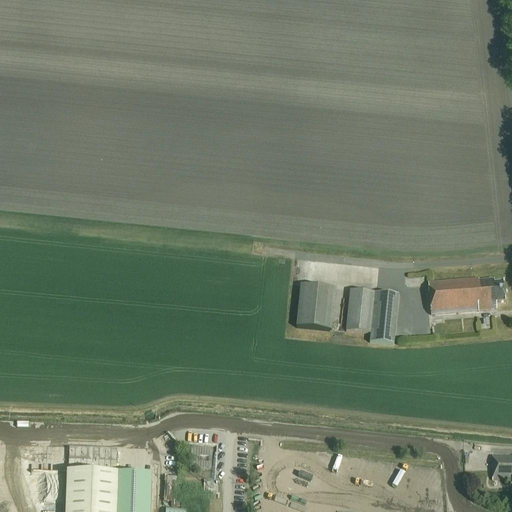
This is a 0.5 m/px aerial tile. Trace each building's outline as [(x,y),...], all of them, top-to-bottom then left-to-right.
[(494,285),(493,281),(479,282),(478,280),(428,284),(430,299),(431,315),(479,312),(497,310),(496,304),(505,303),(503,284),(494,285)] [(301,286),(297,329),(330,332),(334,290),(301,286)] [(393,346),(394,344),(398,296),(350,291),(346,333),(371,335),(370,344),(393,346)] [(67,474),(65,511),(149,511),(151,477),(117,476),(118,450),(69,449),(69,474),(67,474)] [(193,449),(192,470),(191,476),(200,477),(201,471),(210,471),(211,450),(193,449)] [(511,457),(493,457),(493,481),(510,481),(511,480),(511,479),(511,457)] [(165,478),(164,502),(171,502),(171,509),(166,509),(165,511),(185,511),(186,509),(175,509),(176,507),(183,507),(183,502),(176,502),(177,478),(165,478)]
